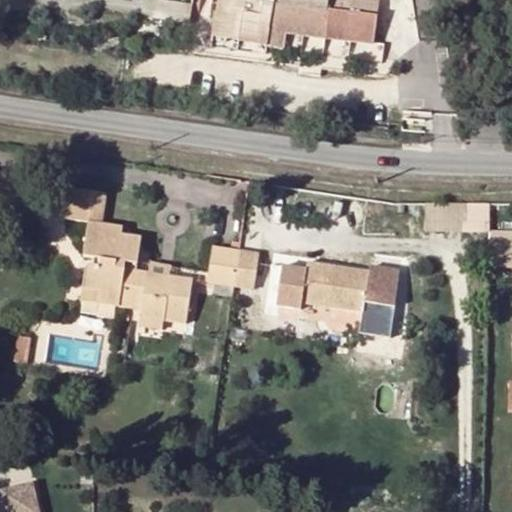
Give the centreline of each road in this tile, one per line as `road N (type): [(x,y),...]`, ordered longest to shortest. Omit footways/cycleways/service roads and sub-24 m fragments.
road 1 (unknown): [(0,33),(170,70),(456,106),(480,125),(487,161)]
road 2 (tertiary): [(511,161),(334,158),(0,104)]
